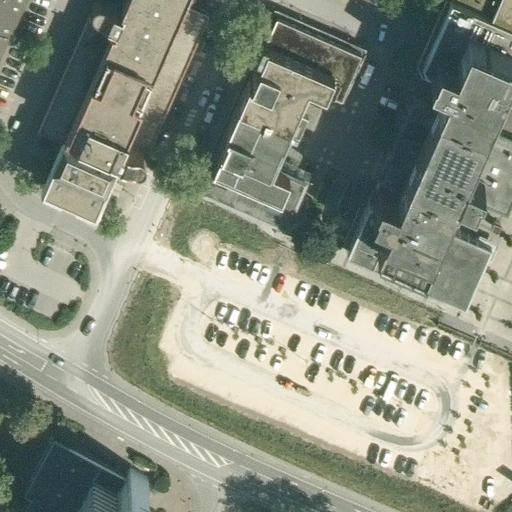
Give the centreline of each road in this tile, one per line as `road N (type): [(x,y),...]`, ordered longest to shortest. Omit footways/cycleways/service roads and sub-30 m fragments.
road 1 (residential): [(67,0),(3,166),(7,188),(23,204),(129,252)]
road 2 (residential): [(129,252),(245,0)]
road 3 (residential): [(339,0),(359,7),(383,34),(333,165)]
road 4 (tertiary): [(232,468),(76,383)]
road 5 (residential): [(76,383),(129,252)]
